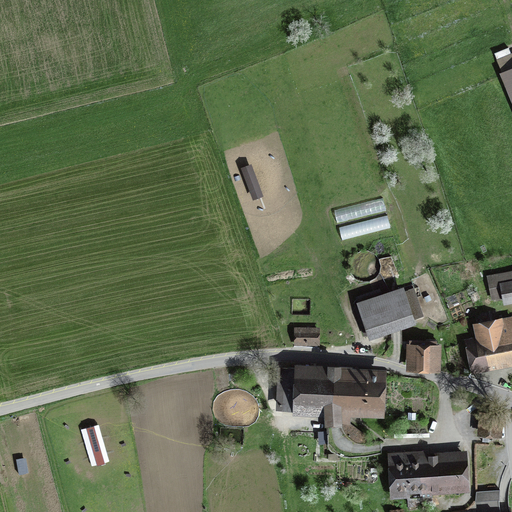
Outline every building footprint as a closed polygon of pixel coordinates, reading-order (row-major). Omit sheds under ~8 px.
[(511,70),(499,76),(511,107),(511,70)] [(389,215),(339,223),(342,237),(391,229),(389,215)] [(302,270),(300,257),(265,263),(267,276),(302,270)] [(511,272),(485,278),(490,302),(499,300),(501,307),(511,304),(511,272)] [(400,290),(352,307),(364,340),(423,320),(412,290),(401,294),(400,290)] [(511,317),(471,327),(476,349),(463,352),(468,377),(511,367),(511,317)] [(317,331),(292,331),(293,347),(317,347),(317,331)] [(441,344),(407,344),(407,371),(441,372),(441,344)] [(319,369),(289,368),(287,415),(318,416),(317,429),(335,430),(336,413),(379,415),(381,373),(335,371),(335,367),(319,367),(319,369)] [(477,415),(476,437),(499,438),(500,416),(477,415)] [(460,452),(383,460),(387,500),(464,493),(460,452)]
